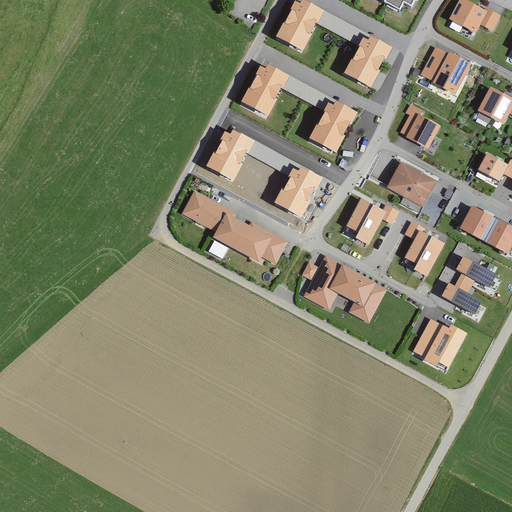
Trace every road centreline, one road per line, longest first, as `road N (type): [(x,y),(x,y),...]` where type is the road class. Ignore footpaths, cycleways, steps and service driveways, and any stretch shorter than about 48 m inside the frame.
road 1 (residential): [(468,400),(166,240),(159,222),(280,0)]
road 2 (residential): [(307,241),(433,306)]
road 3 (residential): [(389,116),(270,51)]
road 4 (residential): [(351,181),(234,120)]
road 5 (unclassified): [(468,400),(408,511)]
